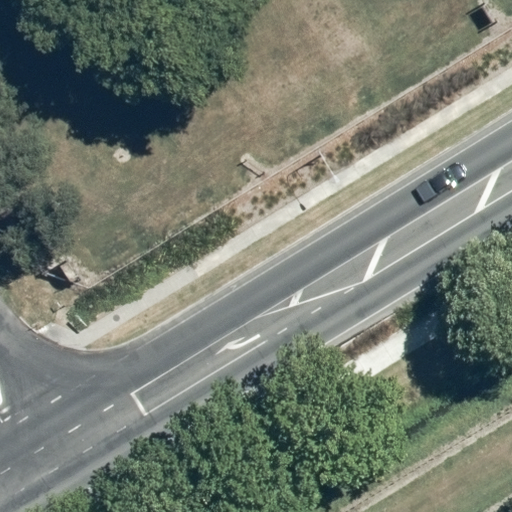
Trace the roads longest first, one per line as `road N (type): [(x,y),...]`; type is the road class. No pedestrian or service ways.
road 1 (primary): [(16,432),(511,131)]
road 2 (primary): [(511,209),(61,486)]
